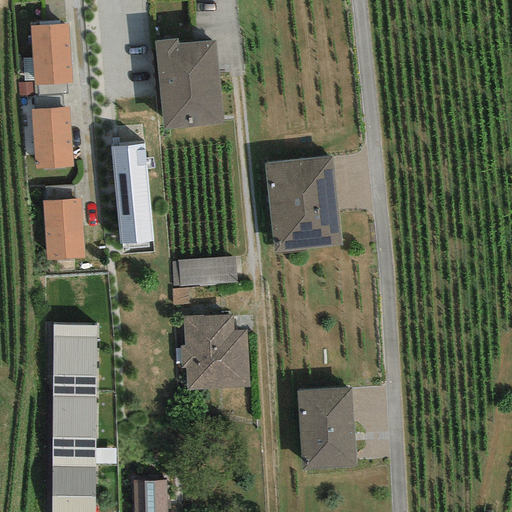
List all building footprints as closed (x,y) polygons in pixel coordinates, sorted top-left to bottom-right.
[(67,24),(30,26),(33,86),(71,83),(67,24)] [(177,38),(154,40),(162,129),(222,124),(215,41),(177,44),(177,38)] [(68,107),(31,110),(35,169),(72,167),(68,107)] [(143,144),(110,147),(119,245),(153,242),(143,144)] [(333,155),(264,162),(273,253),(342,246),(333,155)] [(80,200),(42,202),(45,261),(83,259),(80,200)] [(235,283),(234,257),(177,260),(177,262),(171,263),(172,286),(235,283)] [(233,315),(182,318),(183,347),(180,347),(181,368),(185,368),(186,390),(248,387),(245,330),(234,331),(233,315)] [(52,324),(50,511),(95,511),(97,324),(52,324)] [(351,388),(296,391),(300,470),(355,467),(351,388)] [(166,511),(165,481),(133,481),(133,511),(166,511)]
